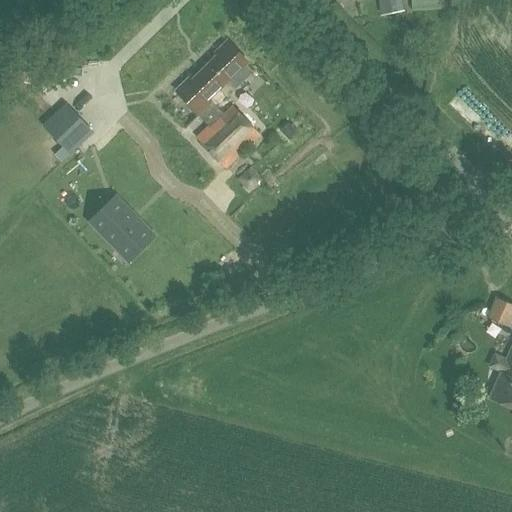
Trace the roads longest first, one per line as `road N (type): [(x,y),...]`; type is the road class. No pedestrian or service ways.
road 1 (unclassified): [(0,429),(172,347),(511,214)]
road 2 (unclassified): [(511,210),(302,0)]
